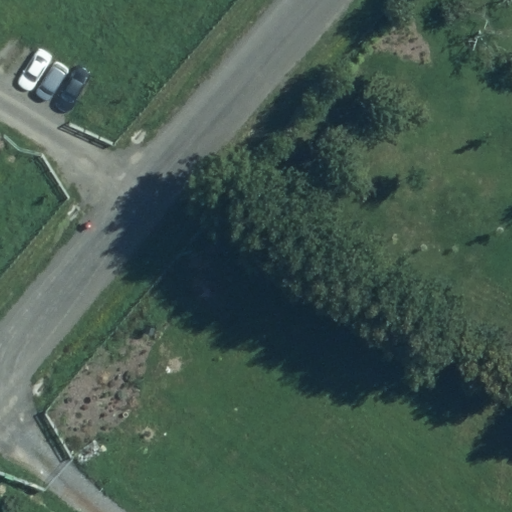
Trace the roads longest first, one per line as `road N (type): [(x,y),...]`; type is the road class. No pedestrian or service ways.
road 1 (residential): [(315,0),(0,371)]
road 2 (unknown): [(133,214),(0,129)]
